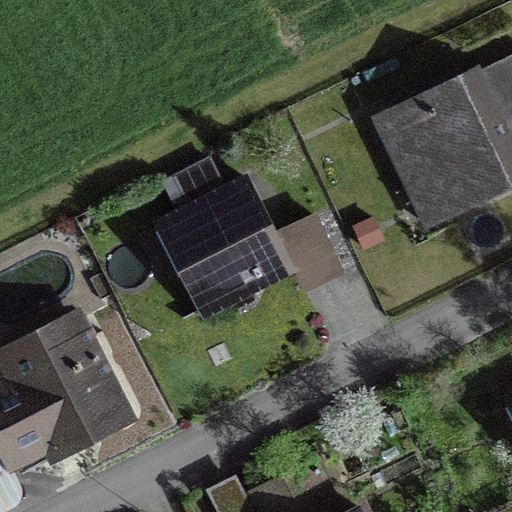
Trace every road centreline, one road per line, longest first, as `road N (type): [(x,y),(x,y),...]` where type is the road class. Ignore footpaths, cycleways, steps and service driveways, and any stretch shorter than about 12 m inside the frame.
road 1 (track): [(0,233),(479,0)]
road 2 (unclassified): [(99,511),(511,304)]
